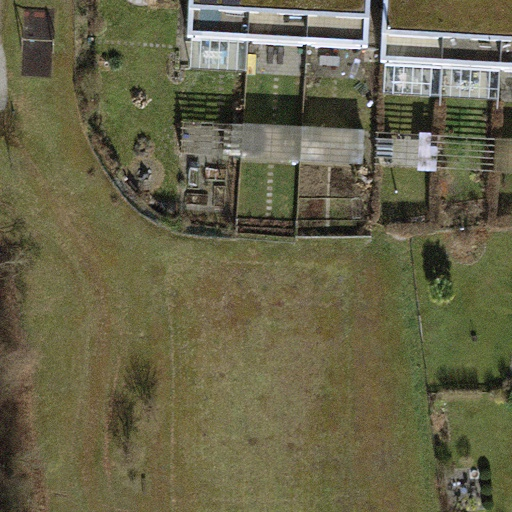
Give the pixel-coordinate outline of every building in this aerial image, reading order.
[(192,0),(190,38),(251,42),(253,0),(192,0)] [(253,0),(251,42),(309,45),(311,0),(253,0)] [(311,0),(309,45),(369,49),(372,0),(311,0)] [(387,0),(384,63),(444,67),(448,0),(387,0)] [(448,0),(445,67),(502,71),(506,0),(448,0)] [(511,0),(506,0),(502,71),(511,71),(511,0)]
